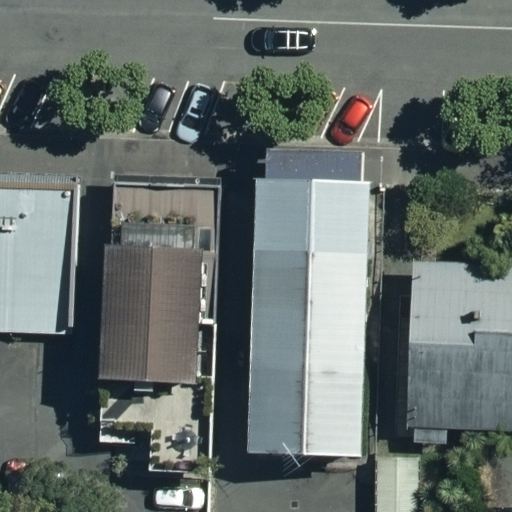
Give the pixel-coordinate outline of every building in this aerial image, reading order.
[(272,156),(271,185),(356,187),(357,159),(272,156)] [(80,177),(0,175),(0,336),(29,337),(77,334),(80,177)] [(360,460),(368,188),(356,187),(271,185),(257,184),(249,457),(360,460)] [(199,197),(110,191),(108,229),(197,234),(199,197)] [(94,380),(186,384),(188,329),(203,330),(206,255),(99,251),(94,380)] [(511,269),(407,267),(404,448),(438,448),(438,430),(511,431),(511,269)] [(419,511),(421,460),(376,459),(374,511),(419,511)]
